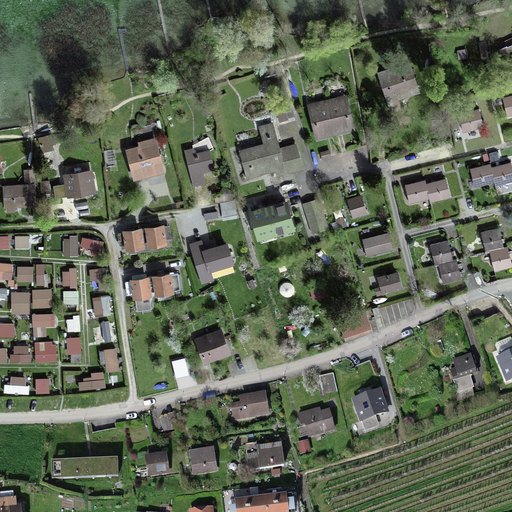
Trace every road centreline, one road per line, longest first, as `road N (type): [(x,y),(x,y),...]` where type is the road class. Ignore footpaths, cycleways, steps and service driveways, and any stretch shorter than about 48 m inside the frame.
road 1 (residential): [(134,407),(316,360),(422,318)]
road 2 (residential): [(134,407),(107,225),(0,229)]
road 3 (track): [(0,366),(88,368),(83,261),(0,259)]
road 4 (residential): [(315,170),(384,167),(401,234)]
road 5 (residential): [(0,419),(134,407)]
